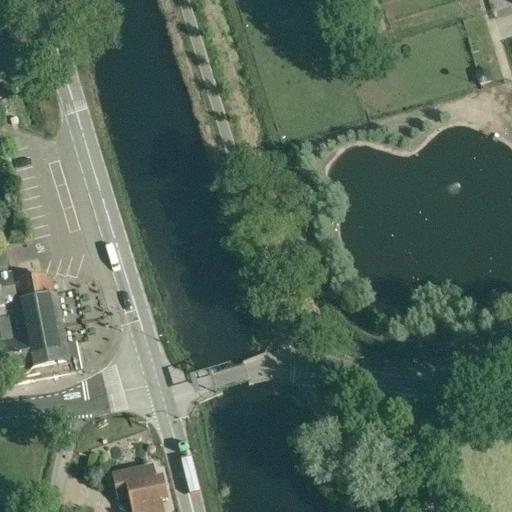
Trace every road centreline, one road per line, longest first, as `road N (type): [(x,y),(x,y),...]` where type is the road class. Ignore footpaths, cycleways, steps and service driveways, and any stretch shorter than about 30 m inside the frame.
road 1 (secondary): [(160,392),(41,0)]
road 2 (unclassified): [(412,450),(336,428),(303,369)]
road 3 (tertiary): [(160,392),(265,367),(303,369)]
road 4 (secondary): [(192,511),(160,392)]
